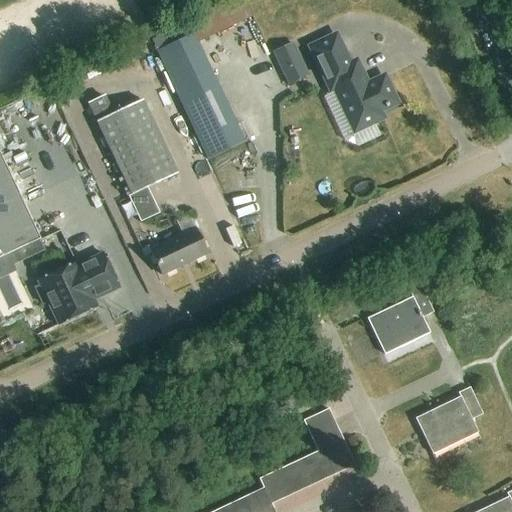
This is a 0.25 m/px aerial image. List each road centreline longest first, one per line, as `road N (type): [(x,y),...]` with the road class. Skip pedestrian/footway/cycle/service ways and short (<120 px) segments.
road 1 (residential): [(511,152),(0,392)]
road 2 (residential): [(392,473),(329,334)]
